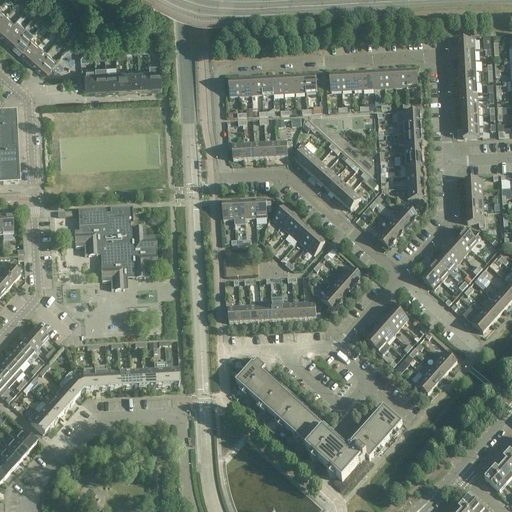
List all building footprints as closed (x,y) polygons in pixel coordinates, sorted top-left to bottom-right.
[(31,13),(34,10),(25,2),(22,5),(31,13)] [(6,16),(0,22),(0,34),(2,36),(14,23),(6,16)] [(10,44),(22,31),(25,27),(17,20),(14,23),(2,36),(10,44)] [(22,31),(10,44),(18,51),(30,38),(22,31)] [(30,38),(18,51),(26,58),(38,45),(30,38)] [(458,42),(458,53),(475,52),(474,41),(458,42)] [(38,45),(26,58),(34,65),(46,52),(38,45)] [(46,52),(34,65),(43,73),(54,60),(46,52)] [(88,62),(88,56),(88,52),(85,52),(80,57),(80,62),(88,62)] [(475,52),(458,53),(459,64),(475,63),(475,52)] [(475,63),(459,64),(459,75),(476,74),(475,63)] [(85,92),(96,91),(95,74),(93,74),(93,70),(85,70),(86,74),(84,75),(85,92)] [(160,70),(149,71),(150,88),(161,88),(160,70)] [(149,71),(138,72),(139,89),(150,88),(149,71)] [(127,72),(116,73),(117,90),(128,90),(127,72)] [(138,72),(127,72),(128,90),(139,89),(138,72)] [(417,72),(406,73),(406,90),(418,89),(417,72)] [(106,73),(95,74),(96,91),(107,91),(106,73)] [(116,73),(106,73),(107,91),(117,90),(116,73)] [(406,73),(395,74),(396,90),(406,90),(406,73)] [(384,74),(373,75),(374,91),(385,91),(384,74)] [(395,74),(384,74),(385,91),(396,90),(395,74)] [(476,74),(459,75),(460,86),(477,85),(476,74)] [(362,75),(351,76),(352,93),(363,92),(362,75)] [(373,75),(362,75),(363,92),(374,91),(373,75)] [(351,76),(341,77),(341,93),(352,93),(351,76)] [(330,94),(341,93),(341,77),(329,77),(330,94)] [(305,78),(294,79),(295,96),(306,95),(305,78)] [(316,78),(305,78),(306,95),(317,94),(316,78)] [(294,79),(283,80),(284,96),(295,96),(294,79)] [(272,80),(261,81),(262,97),(273,97),(272,80)] [(283,80),(272,80),(273,97),(284,96),(283,80)] [(251,81),(240,82),(241,98),(251,98),(251,81)] [(261,81),(251,81),(251,98),(262,97),(261,81)] [(229,99),(241,98),(240,82),(228,82),(229,99)] [(477,85),(460,86),(461,96),(477,95),(477,85)] [(477,95),(461,96),(461,107),(478,106),(477,95)] [(478,106),(461,107),(462,118),(478,117),(478,106)] [(0,185),(19,184),(16,133),(17,133),(16,113),(0,113),(0,185)] [(419,113),(402,114),(403,125),(420,125),(419,113)] [(478,117),(462,118),(462,129),(479,128),(478,117)] [(316,132),(312,129),(305,122),(303,130),(307,134),(310,131),(314,135),(316,132)] [(420,125),(403,125),(403,136),(420,135),(420,125)] [(479,128),(462,129),(463,140),(480,139),(479,128)] [(420,135),(403,136),(404,147),(421,146),(420,135)] [(276,143),(265,144),(266,160),(277,160),(276,143)] [(287,143),(276,143),(277,160),(288,159),(287,148),(292,148),(291,143),(287,143)] [(254,144),(243,145),(244,162),(255,161),(254,144)] [(265,144),(254,144),(255,161),(266,160),(265,144)] [(233,162),(244,162),(243,145),(232,146),(233,162)] [(421,146),(404,147),(405,158),(421,157),(421,146)] [(293,161),(302,169),(313,156),(304,149),(301,147),(298,150),(301,153),(293,161)] [(313,156),(302,169),(310,176),(321,163),(313,156)] [(341,160),(345,163),(348,166),(351,163),(344,157),(341,160)] [(421,157),(405,158),(405,169),(422,168),(421,157)] [(321,163),(310,176),(318,183),(329,171),(321,163)] [(422,168),(405,169),(406,180),(422,179),(422,168)] [(329,171),(318,183),(326,190),(337,178),(329,171)] [(337,178),(326,190),(334,198),(345,185),(337,178)] [(422,179),(406,180),(406,190),(423,190),(422,179)] [(465,181),(466,193),(482,192),(482,181),(465,181)] [(345,185),(334,198),(342,205),(353,192),(345,185)] [(423,190),(406,190),(407,202),(418,201),(419,205),(423,205),(423,201),(424,201),(423,190)] [(353,192),(342,205),(350,212),(362,200),(353,192)] [(482,192),(466,193),(466,204),(483,203),(482,192)] [(255,203),(244,204),(245,220),(256,220),(255,203)] [(266,203),(255,203),(256,220),(267,219),(267,208),(271,208),(271,203),(266,204),(266,203)] [(483,203),(466,204),(467,215),(483,214),(483,203)] [(223,222),(234,221),(233,204),(222,205),(223,222)] [(244,204),(233,204),(234,221),(245,220),(244,204)] [(273,221),(281,229),(292,216),(284,209),(283,209),(280,207),(277,210),(280,213),(273,221)] [(405,207),(398,215),(410,227),(417,218),(420,214),(416,212),(414,215),(405,207)] [(130,217),(129,217),(106,219),(106,211),(78,212),(79,233),(74,233),(75,249),(84,249),(84,258),(100,257),(101,284),(110,284),(111,292),(127,292),(127,280),(149,279),(148,270),(157,270),(155,238),(146,238),(146,229),(130,230),(130,217)] [(483,214),(467,215),(467,226),(479,225),(479,229),(483,229),(483,225),(484,225),(483,214)] [(398,215),(390,224),(403,235),(410,227),(398,215)] [(300,224),(292,216),(281,229),(289,236),(300,224)] [(12,219),(1,219),(2,237),(13,236),(12,219)] [(308,231),(300,224),(289,236),(297,243),(308,231)] [(390,224),(383,232),(395,243),(403,235),(390,224)] [(317,238),(308,231),(297,243),(305,250),(317,238)] [(395,243),(383,232),(375,240),(388,251),(395,243)] [(466,232),(458,240),(471,251),(478,243),(478,242),(480,239),(477,236),(474,239),(466,232)] [(325,246),(317,238),(305,250),(314,258),(325,246)] [(471,251),(458,240),(451,248),(463,259),(471,251)] [(463,259),(451,248),(444,256),(456,267),(463,259)] [(456,267),(444,256),(437,264),(449,276),(456,267)] [(501,259),(496,265),(499,268),(502,265),(505,268),(508,264),(501,259)] [(449,276),(437,264),(429,273),(442,284),(449,276)] [(7,266),(0,273),(0,274),(13,286),(20,277),(7,266)] [(350,268),(343,276),(355,288),(362,279),(350,268)] [(442,284),(429,273),(422,281),(434,292),(442,284)] [(484,273),(479,279),(482,282),(488,276),(484,273)] [(13,286),(0,274),(0,288),(6,294),(13,286)] [(343,276),(335,285),(348,296),(355,288),(343,276)] [(335,285),(328,293),(340,304),(348,296),(335,285)] [(511,303),(511,291),(505,286),(498,293),(511,305),(511,303)] [(470,289),(464,295),(467,298),(473,292),(470,289)] [(333,312),(340,304),(328,293),(320,301),(329,309),(326,312),(329,315),(332,312),(333,312)] [(511,305),(498,293),(491,301),(504,312),(511,305)] [(504,312),(491,301),(484,309),(497,320),(504,312)] [(304,304),(293,305),(294,322),(305,321),(304,304)] [(315,304),(304,304),(305,321),(316,320),(320,319),(320,315),(316,315),(315,304)] [(293,305),(282,306),(283,322),(294,322),(293,305)] [(272,306),(261,307),(262,323),(272,323),(272,306)] [(282,306),(272,306),(272,323),(283,322),(282,306)] [(250,307),(239,308),(240,324),(251,324),(250,307)] [(261,307),(250,307),(251,324),(262,323),(261,307)] [(229,325),(240,324),(239,308),(228,308),(229,325)] [(497,320),(484,309),(478,317),(490,328),(497,320)] [(396,310),(389,318),(401,329),(408,321),(396,310)] [(490,328),(478,317),(470,325),(483,336),(490,328)] [(401,329),(389,318),(381,326),(394,337),(401,329)] [(394,337),(381,326),(374,334),(386,345),(394,337)] [(49,339),(36,327),(28,335),(41,347),(49,339)] [(386,345),(374,334),(367,342),(379,353),(386,345)] [(41,347),(28,335),(21,343),(34,355),(41,347)] [(34,355),(21,343),(14,351),(27,363),(34,355)] [(27,363),(14,351),(7,360),(20,371),(27,363)] [(445,353),(437,361),(450,373),(457,364),(445,353)] [(20,371),(7,360),(0,366),(0,368),(16,382),(23,374),(20,371)] [(437,361),(430,370),(442,381),(450,373),(437,361)] [(255,363),(254,363),(253,365),(249,362),(246,365),(250,368),(236,384),(242,389),(239,392),(246,398),(249,395),(260,405),(257,408),(264,414),(266,411),(278,421),(275,424),(281,430),(284,427),(296,438),(293,441),(299,446),(302,443),(307,448),(306,450),(312,456),(309,459),(315,465),(318,462),(329,472),(327,475),(333,481),(336,478),(342,483),(358,465),(361,465),(366,459),(369,462),(402,425),(384,409),(351,445),(358,452),(352,459),(323,433),(325,430),(261,373),(265,369),(257,363),(255,363)] [(16,382),(0,368),(0,382),(8,390),(16,382)] [(178,369),(166,370),(167,388),(179,387),(178,369)] [(80,375),(76,377),(84,392),(95,392),(94,374),(92,374),(92,370),(83,370),(83,374),(80,375)] [(166,370),(154,371),(155,389),(167,388),(166,370)] [(430,370),(423,378),(435,389),(442,381),(430,370)] [(142,371),(130,372),(131,390),(143,389),(142,371)] [(154,371),(142,371),(143,389),(155,389),(154,371)] [(118,372),(106,373),(107,391),(119,390),(118,372)] [(130,372),(118,372),(119,390),(131,390),(130,372)] [(106,373),(94,374),(95,392),(107,391),(106,373)] [(71,379),(62,389),(76,401),(84,392),(76,377),(71,379)] [(427,397),(435,389),(423,378),(415,386),(427,397)] [(8,390),(0,382),(0,397),(1,398),(8,390)] [(76,401),(62,389),(54,398),(68,410),(76,401)] [(68,410),(54,398),(46,407),(60,419),(68,410)] [(60,419),(46,407),(41,403),(34,411),(39,415),(38,416),(52,428),(60,419)] [(31,424),(30,425),(44,437),(52,428),(38,416),(38,417),(34,414),(28,421),(31,424)] [(37,445),(22,431),(14,441),(28,454),(37,445)] [(14,441),(5,450),(20,463),(28,454),(14,441)] [(5,450),(0,455),(0,460),(12,472),(20,463),(5,450)] [(511,461),(506,456),(499,465),(511,475),(511,461)] [(0,460),(0,476),(4,481),(12,472),(0,460)] [(511,475),(499,465),(492,473),(507,486),(510,489),(511,488),(511,475)] [(507,486),(492,473),(484,481),(500,495),(507,486)] [(469,498),(462,506),(467,511),(484,511),(469,498)]
